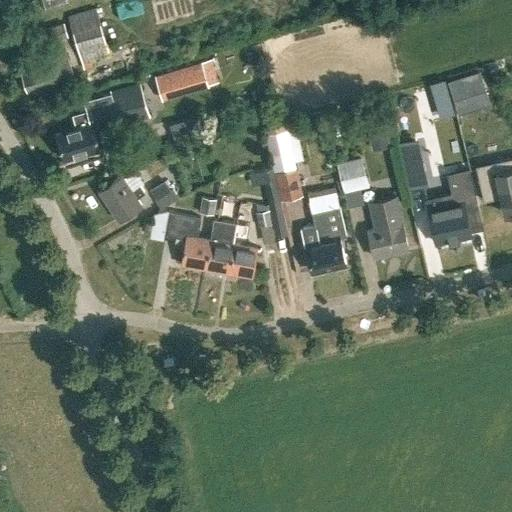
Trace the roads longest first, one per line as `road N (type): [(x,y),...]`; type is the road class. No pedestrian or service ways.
road 1 (residential): [(79,320),(239,333),(511,269)]
road 2 (residential): [(79,320),(82,285),(0,130)]
road 3 (residential): [(79,320),(157,511)]
